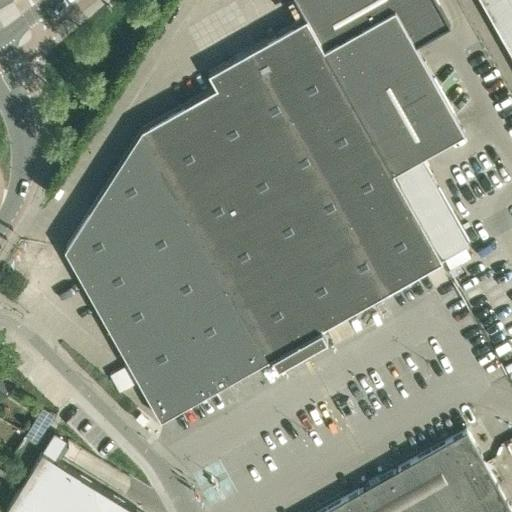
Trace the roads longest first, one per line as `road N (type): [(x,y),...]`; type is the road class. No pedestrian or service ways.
road 1 (unclassified): [(0,317),(162,468),(189,511)]
road 2 (unclassified): [(2,221),(25,157),(20,113),(0,73)]
road 3 (unknown): [(489,204),(462,221),(439,180),(496,130)]
